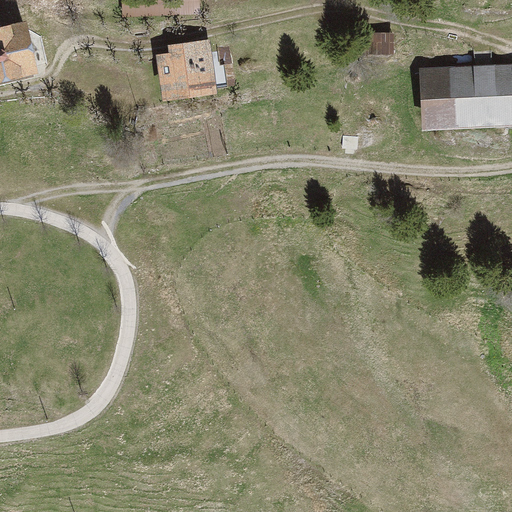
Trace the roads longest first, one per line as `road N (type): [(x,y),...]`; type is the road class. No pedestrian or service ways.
road 1 (track): [(54,70),(68,49),(163,43),(326,9),(500,43)]
road 2 (track): [(96,241),(118,206),(146,186),(279,160),(511,167)]
road 3 (track): [(0,210),(96,241),(129,295),(124,355),(112,390),(90,417),(0,437)]
road 4 (track): [(14,213),(57,195),(146,186)]
